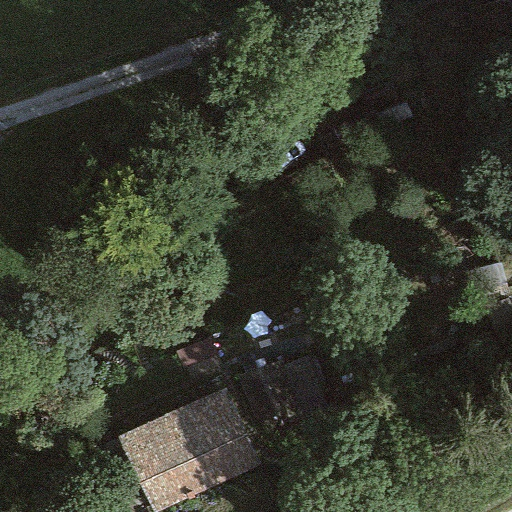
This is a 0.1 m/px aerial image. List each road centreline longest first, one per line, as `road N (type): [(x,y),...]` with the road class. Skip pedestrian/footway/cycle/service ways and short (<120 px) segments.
road 1 (unclassified): [(0,121),(340,0)]
road 2 (track): [(320,511),(405,463),(511,432)]
